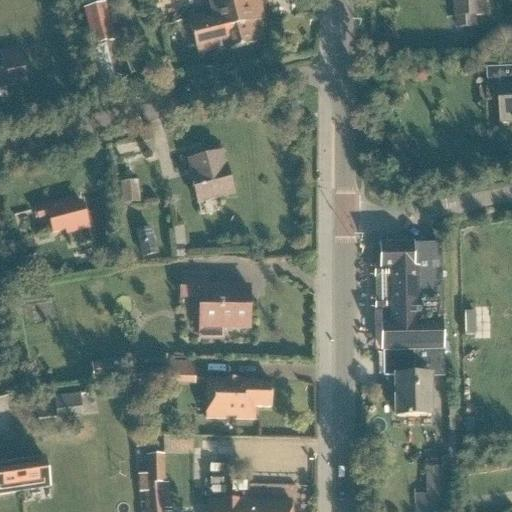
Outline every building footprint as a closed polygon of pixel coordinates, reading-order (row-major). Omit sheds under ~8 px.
[(227,41),(229,51),(265,42),(259,21),(263,21),(257,0),(208,0),(214,20),(206,22),(205,16),(188,20),(197,56),(216,51),(215,45),(227,41)] [(478,28),(477,17),(484,17),(484,16),(490,15),(489,0),(453,0),(454,3),(456,3),(457,29),(478,28)] [(115,41),(107,4),(83,9),(92,47),(115,41)] [(0,61),(0,88),(25,84),(18,50),(0,53),(0,56),(1,62),(0,61)] [(511,69),(487,70),(487,82),(500,82),(500,125),(511,124),(511,69)] [(296,104),(289,105),(293,120),(300,118),(296,104)] [(197,205),(233,196),(226,167),(224,167),(221,153),(188,162),(191,175),(190,176),(197,205)] [(409,168),(398,169),(399,182),(410,181),(409,168)] [(139,204),(137,183),(120,184),(121,205),(139,204)] [(71,206),(70,201),(35,210),(38,220),(48,217),(53,234),(65,231),(66,235),(88,230),(81,203),(71,206)] [(172,228),(174,258),(185,257),(182,227),(172,228)] [(156,256),(150,229),(135,232),(141,259),(156,256)] [(383,356),(442,355),(440,246),(412,246),(380,246),(383,356)] [(248,329),(248,289),(206,289),(206,279),(180,278),(180,299),(200,299),(200,340),(222,340),(222,329),(248,329)] [(475,336),(474,314),(465,314),(466,336),(475,336)] [(442,355),(383,356),(383,378),(395,378),(413,377),(413,369),(442,368),(442,355)] [(123,378),(121,362),(92,366),(94,382),(123,378)] [(164,364),(164,379),(194,380),(194,364),(164,364)] [(442,368),(413,369),(413,377),(395,378),(396,418),(431,417),(430,377),(442,377),(442,368)] [(204,380),(203,420),(223,420),(223,418),(233,418),(233,420),(253,420),(253,408),(269,409),(269,385),(253,384),(253,380),(204,380)] [(38,421),(81,416),(79,395),(35,401),(38,421)] [(149,454),(148,478),(138,478),(138,493),(145,493),(144,511),(166,511),(167,483),(164,483),(165,455),(149,454)] [(21,493),(48,489),(44,459),(17,463),(21,493)] [(0,496),(21,493),(17,463),(0,465),(0,496)] [(444,494),(444,468),(425,469),(425,495),(444,494)] [(220,474),(209,474),(209,485),(220,485),(220,474)] [(232,483),(231,492),(245,492),(245,483),(232,483)] [(290,511),(291,503),(208,502),(208,511),(290,511)]
